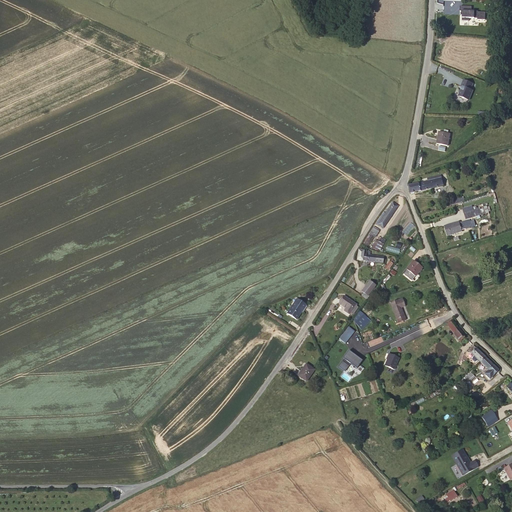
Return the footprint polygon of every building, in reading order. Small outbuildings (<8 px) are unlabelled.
[(472,6),(461,6),(461,12),(463,11),(463,19),(486,19),(486,12),(473,12),(472,6)] [(464,80),(458,98),(470,101),(475,84),(464,80)] [(491,116),(477,117),(477,122),(482,122),(486,126),(493,120),(491,116)] [(449,145),(451,134),(440,131),(437,143),(449,145)] [(410,186),(412,194),(444,186),(442,174),(428,178),(428,181),(410,186)] [(392,202),(377,224),(384,229),(398,206),(392,202)] [(484,218),(482,212),(467,217),(469,223),(484,218)] [(462,225),(447,230),(450,240),(465,236),(464,234),(468,233),(466,226),(462,227),(462,225)] [(375,237),(379,232),(373,227),(370,232),(375,237)] [(371,235),(364,244),(369,247),(375,238),(371,235)] [(371,248),(380,252),(384,243),(376,239),(371,248)] [(400,249),(388,246),(387,251),(399,254),(400,249)] [(359,250),(358,261),(384,263),(384,256),(368,255),(369,251),(359,250)] [(423,267),(414,260),(404,274),(412,281),(423,267)] [(384,269),(388,271),(393,264),(389,261),(384,269)] [(371,280),(361,292),(364,294),(363,296),(367,300),(378,286),(371,280)] [(350,314),(356,305),(345,297),(340,303),(347,308),(345,310),(350,314)] [(306,305),(297,299),(288,313),(297,319),(306,305)] [(390,303),(397,324),(410,320),(403,299),(390,303)] [(371,321),(361,311),(353,320),(363,329),(371,321)] [(464,341),(466,343),(468,341),(455,324),(451,326),(463,342),(464,341)] [(345,344),(354,333),(348,328),(339,339),(345,344)] [(370,347),(384,341),(381,336),(368,342),(370,347)] [(477,364),(478,364),(480,362),(482,365),(488,361),(475,348),(470,352),(476,358),(474,360),(473,361),(477,364)] [(349,374),(352,370),(355,372),(362,361),(348,352),(338,367),(349,374)] [(400,358),(388,354),(383,366),(395,371),(400,358)] [(488,361),(482,365),(490,373),(488,376),(488,379),(491,382),(500,374),(488,361)] [(315,369),(307,364),(298,376),(307,381),(315,369)] [(477,379),(475,376),(469,381),(471,384),(477,379)] [(426,399),(429,404),(433,402),(434,404),(445,398),(440,389),(428,395),(429,397),(426,399)] [(502,421),(496,412),(484,420),(490,429),(502,421)] [(463,450),(452,456),(464,476),(479,468),(475,461),(471,463),(463,450)]
